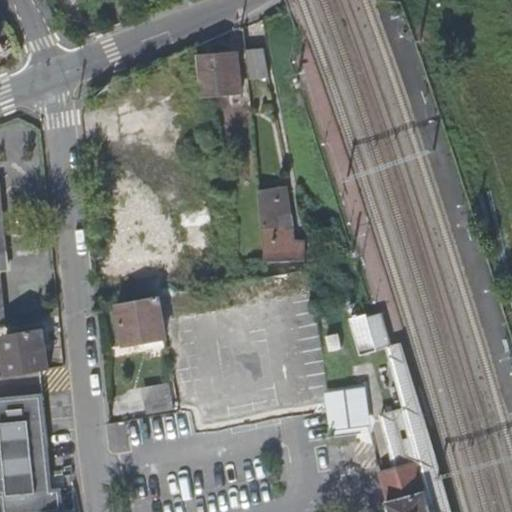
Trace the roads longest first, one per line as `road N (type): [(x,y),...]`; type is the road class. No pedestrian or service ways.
road 1 (residential): [(52,72),(102,511)]
road 2 (residential): [(52,72),(261,0)]
